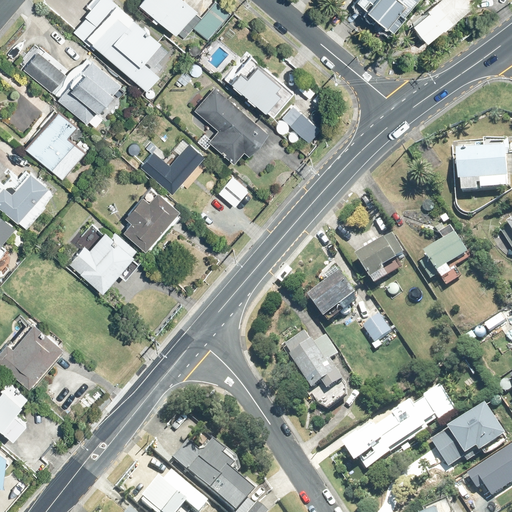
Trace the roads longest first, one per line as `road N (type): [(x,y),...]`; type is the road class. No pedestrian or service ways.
road 1 (primary): [(196,339),(347,165),(403,113)]
road 2 (primary): [(47,511),(196,339)]
road 3 (residential): [(325,511),(238,377),(196,339)]
road 4 (residential): [(269,0),(403,113)]
road 5 (primary): [(403,113),(511,38)]
